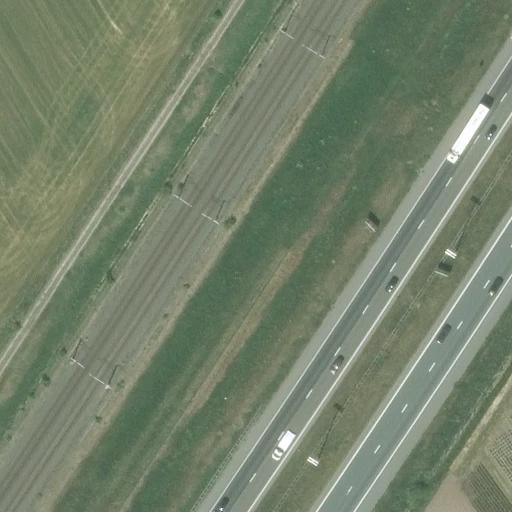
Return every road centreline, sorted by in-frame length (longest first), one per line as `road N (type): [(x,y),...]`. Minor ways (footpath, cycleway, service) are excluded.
road 1 (motorway): [(511,87),(231,511)]
road 2 (motorway): [(336,511),(511,244)]
